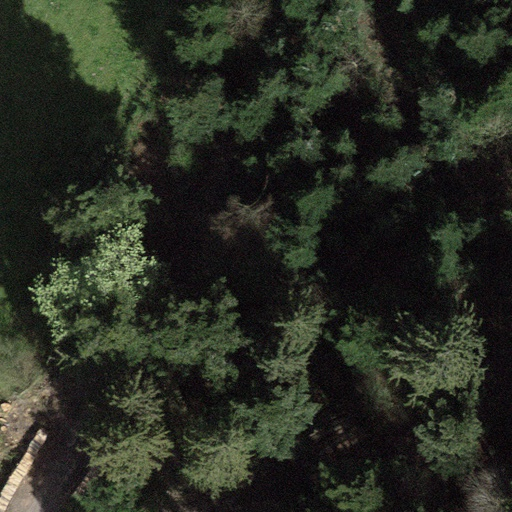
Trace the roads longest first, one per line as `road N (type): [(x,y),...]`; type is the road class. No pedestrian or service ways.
road 1 (track): [(274,0),(201,226),(62,511)]
road 2 (track): [(260,511),(511,368)]
